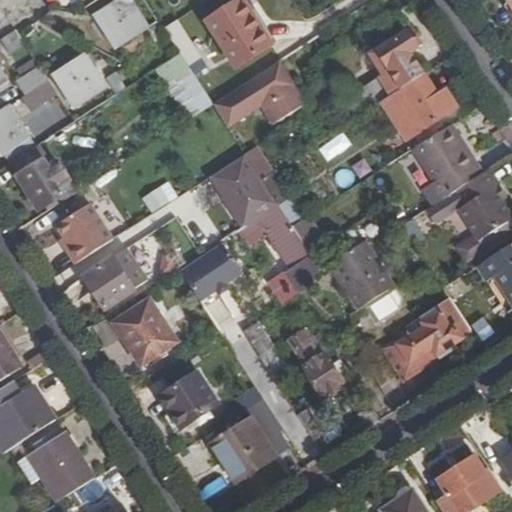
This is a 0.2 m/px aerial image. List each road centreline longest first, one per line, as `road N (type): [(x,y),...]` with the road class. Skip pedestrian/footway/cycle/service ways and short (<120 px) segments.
road 1 (residential): [(181,511),(0,229)]
road 2 (residential): [(511,364),(279,511)]
road 3 (residential): [(511,106),(444,0)]
